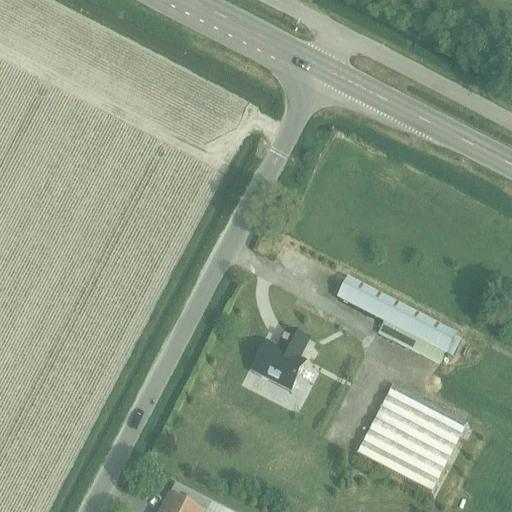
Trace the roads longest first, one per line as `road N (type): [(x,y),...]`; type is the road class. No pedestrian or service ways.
road 1 (tertiary): [(90,511),(321,67)]
road 2 (tertiary): [(511,165),(321,67)]
road 3 (unclassified): [(511,123),(339,34)]
road 4 (tertiary): [(321,67),(190,0)]
